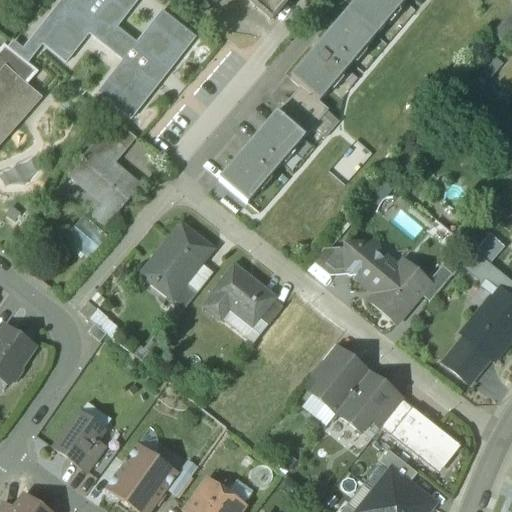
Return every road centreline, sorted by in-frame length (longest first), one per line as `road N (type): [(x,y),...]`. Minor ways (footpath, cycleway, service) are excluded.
road 1 (residential): [(178,190),(337,0)]
road 2 (residential): [(0,271),(58,326),(72,360),(10,455)]
